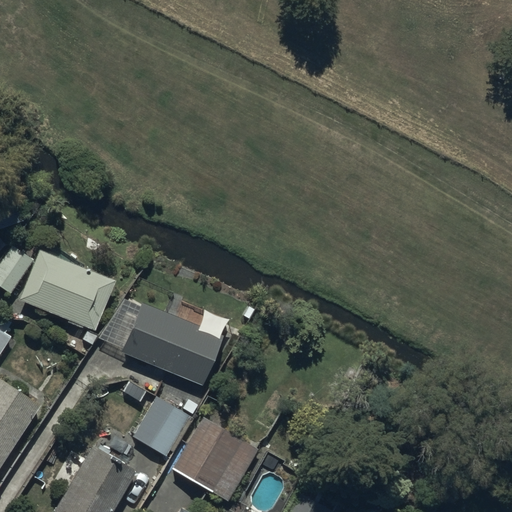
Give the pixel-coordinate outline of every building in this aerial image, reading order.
[(0,224),(22,217),(10,182),(0,185),(0,224)] [(31,256),(10,241),(0,255),(0,284),(9,290),(31,256)] [(113,276),(36,245),(17,296),(92,327),(113,276)] [(139,298),(119,348),(199,380),(219,330),(139,298)] [(0,327),(0,346),(8,333),(0,327)] [(0,459),(38,400),(0,375),(0,459)] [(155,392),(131,432),(164,453),(188,413),(155,392)] [(201,412),(169,464),(226,498),(257,446),(201,412)] [(90,440),(49,511),(134,511),(155,476),(90,440)] [(298,489),(284,511),(331,511),(333,509),(298,489)] [(266,511),(257,507),(254,511),(249,511),(228,500),(222,511),(223,511),(196,511),(178,502),(172,511),(266,511)]
